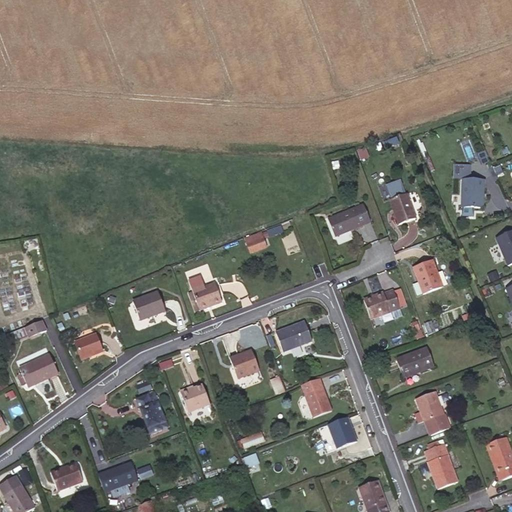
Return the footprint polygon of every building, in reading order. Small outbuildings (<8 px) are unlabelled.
[(485,181),(462,180),(461,209),(485,210),(485,181)] [(415,218),(407,194),(390,200),(399,224),(415,218)] [(363,205),(328,219),(335,237),(364,225),(363,223),(370,220),(363,205)] [(511,232),(496,239),(508,268),(511,266),(511,232)] [(265,247),(260,233),(245,239),(250,252),(265,247)] [(443,287),(433,260),(412,267),(423,294),(443,287)] [(199,310),(222,302),(215,283),(203,288),(199,278),(189,281),(192,292),(199,310)] [(364,300),(371,320),(400,310),(393,290),(383,294),(383,293),(364,300)] [(165,311),(158,292),(133,302),(139,320),(165,311)] [(196,311),(199,310),(192,292),(190,293),(196,311)] [(477,316),(475,310),(467,313),(470,319),(477,316)] [(435,330),(431,319),(423,322),(427,333),(435,330)] [(46,331),(41,321),(26,327),(28,334),(30,338),(46,331)] [(312,341),(305,321),(275,332),(283,352),(312,341)] [(102,352),(96,334),(75,342),(81,360),(102,352)] [(433,367),(426,348),(396,359),(402,376),(415,371),(416,373),(433,367)] [(229,359),(237,379),(259,370),(251,350),(229,359)] [(34,385),(58,374),(49,355),(19,369),(22,374),(18,375),(22,384),(26,383),(27,386),(33,383),(34,385)] [(271,380),(274,394),(283,392),(280,378),(271,380)] [(331,411),(320,379),(301,386),(313,418),(331,411)] [(151,389),(148,382),(137,386),(140,394),(151,389)] [(202,385),(181,393),(188,413),(209,405),(202,385)] [(424,422),(444,415),(435,392),(416,399),(420,412),(415,414),(418,423),(424,421),(424,422)] [(168,428),(154,393),(136,400),(150,435),(168,428)] [(444,415),(426,422),(431,435),(449,429),(444,415)] [(357,442),(347,417),(328,425),(337,449),(357,442)] [(242,441),(245,448),(258,443),(255,436),(242,441)] [(511,476),(511,453),(506,438),(486,445),(491,459),(494,457),(503,480),(511,476)] [(426,445),(429,450),(440,446),(437,441),(426,445)] [(458,483),(444,444),(425,451),(429,462),(428,462),(438,490),(458,483)] [(233,464),(238,459),(234,454),(229,459),(233,464)] [(244,458),(248,467),(258,463),(255,454),(244,458)] [(499,482),(503,480),(494,457),(491,459),(499,482)] [(130,462),(97,475),(104,493),(111,490),(127,484),(137,480),(130,462)] [(51,472),(58,491),(83,482),(77,465),(62,471),(61,469),(51,472)] [(27,511),(35,508),(16,476),(0,484),(0,489),(13,511),(27,511)] [(388,511),(378,481),(359,488),(367,511),(388,511)] [(129,491),(127,484),(111,490),(114,497),(129,491)] [(165,511),(163,506),(178,501),(174,491),(136,506),(138,511),(165,511)]
